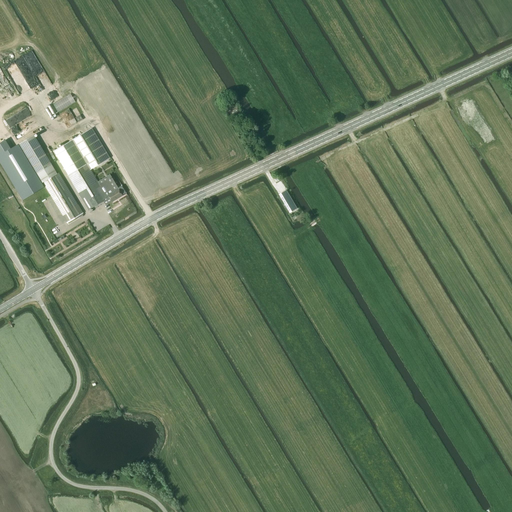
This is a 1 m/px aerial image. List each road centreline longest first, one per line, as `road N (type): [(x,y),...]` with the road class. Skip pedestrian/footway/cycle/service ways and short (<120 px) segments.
road 1 (secondary): [(33,289),(165,210),(511,53)]
road 2 (unclassified): [(165,511),(138,492),(76,485),(56,469),(52,436),(79,378),(33,289)]
road 3 (track): [(511,125),(485,82),(317,162)]
road 4 (track): [(219,263),(192,221),(107,263)]
road 5 (track): [(158,232),(90,117)]
road 6 (track): [(230,180),(259,226),(287,239),(323,216)]
